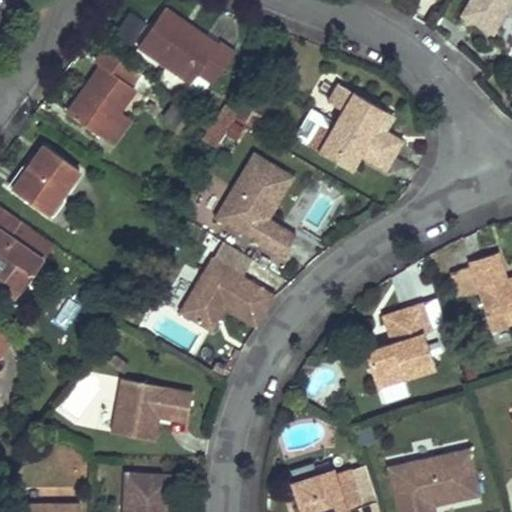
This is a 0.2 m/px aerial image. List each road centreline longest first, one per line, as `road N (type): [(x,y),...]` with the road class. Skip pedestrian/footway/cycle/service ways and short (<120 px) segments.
road 1 (residential): [(240,511),(239,486),(278,336),(369,245),(490,176)]
road 2 (residential): [(291,0),(397,44),(471,114),(490,176)]
road 3 (residential): [(0,100),(67,0)]
